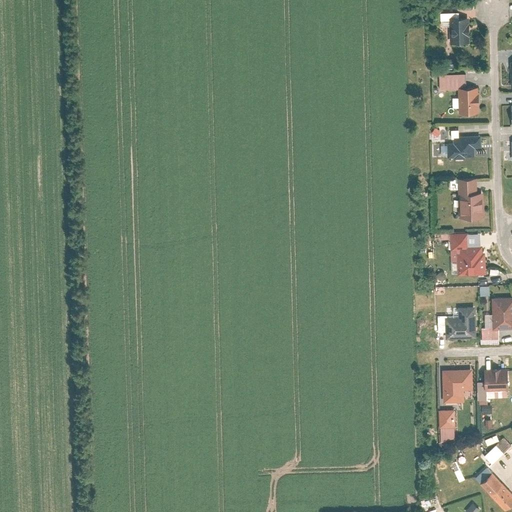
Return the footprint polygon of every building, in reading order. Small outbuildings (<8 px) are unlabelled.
[(452,16),(460,16),(460,10),(443,11),(443,25),(452,24),(452,16)] [(453,42),(472,41),(471,16),(460,16),(452,16),(452,24),(453,42)] [(461,86),(468,86),(467,72),(441,72),(441,86),(461,86)] [(461,86),(461,112),(481,111),(480,86),(468,86),(461,86)] [(439,135),(443,130),(438,126),(434,131),(439,135)] [(450,154),(477,154),(477,145),(483,145),(483,134),(462,135),(462,136),(457,136),(457,138),(455,138),(455,142),(450,142),(450,154)] [(461,177),(461,191),(480,191),(479,176),(461,177)] [(461,191),(462,216),(485,216),(485,191),(480,191),(461,191)] [(460,252),(460,274),(488,273),(488,251),(485,251),(485,244),(470,244),(470,231),(453,232),(453,248),(462,248),(462,252),(460,252)] [(480,286),(480,295),(489,295),(489,286),(480,286)] [(494,326),(495,328),(500,328),(511,327),(511,295),(494,296),(494,326)] [(448,338),(478,337),(477,305),(460,306),(461,316),(447,317),(448,338)] [(500,339),(500,328),(495,328),(494,326),(483,326),(484,339),(500,339)] [(445,369),(446,401),(466,400),(466,388),(474,388),(474,368),(445,369)] [(488,381),(488,389),(510,388),(510,368),(488,368),(488,381)] [(488,389),(488,381),(479,381),(479,399),(488,398),(488,389)] [(441,425),(457,425),(457,408),(441,408),(441,425)] [(496,435),(485,439),(487,444),(498,440),(496,435)] [(486,455),(494,463),(511,445),(511,442),(506,436),(486,455)] [(480,483),(491,471),(486,466),(475,478),(480,483)] [(482,482),(508,509),(511,504),(511,488),(494,470),(482,482)] [(467,510),(469,511),(479,511),(484,508),(477,501),(467,510)]
